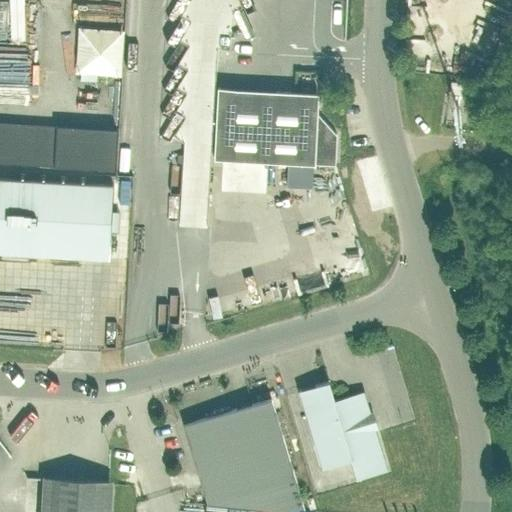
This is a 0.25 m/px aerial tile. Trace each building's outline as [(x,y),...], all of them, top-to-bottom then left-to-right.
[(124,16),(133,33),(144,27),(135,10),(124,16)] [(469,95),(470,83),(450,81),(449,92),(469,95)] [(334,165),(336,134),(317,113),(318,93),(217,88),(213,159),(334,165)] [(94,135),(114,134),(113,115),(93,116),(94,135)] [(0,251),(109,258),(113,184),(0,177),(0,251)] [(233,192),(227,202),(245,214),(251,204),(233,192)] [(301,205),(306,225),(325,221),(320,201),(301,205)] [(235,260),(241,251),(222,238),(216,246),(235,260)] [(170,317),(180,317),(179,297),(169,297),(170,317)] [(356,479),(386,470),(363,391),(334,399),(328,380),(298,389),(321,468),(350,460),(356,479)] [(206,504),(305,511),(271,397),(183,424),(206,504)] [(106,511),(108,482),(47,479),(45,511),(106,511)]
